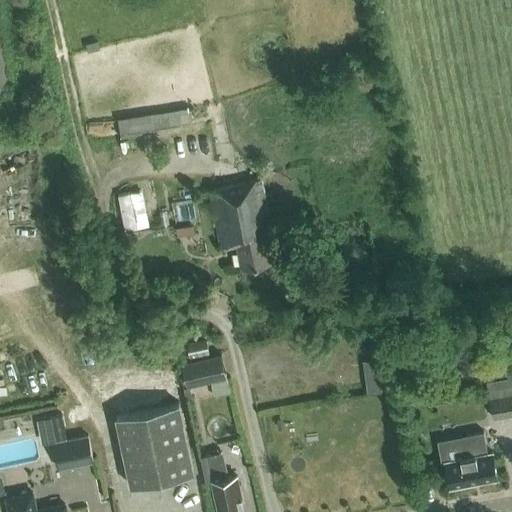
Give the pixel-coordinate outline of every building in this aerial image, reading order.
[(118,111),(119,129),(193,125),(192,107),(118,111)] [(241,267),(277,260),(260,179),(209,190),(221,248),(237,245),(241,267)] [(131,227),(151,222),(142,186),(121,191),(131,227)] [(0,208),(30,200),(27,189),(0,197),(0,208)] [(174,222),(174,233),(196,232),(195,221),(174,222)] [(506,353),(511,351),(511,325),(501,328),(506,353)] [(189,358),(209,354),(206,340),(186,344),(189,358)] [(221,353),(181,362),(187,387),(227,377),(221,353)] [(364,357),(369,391),(393,387),(388,353),(364,357)] [(504,357),(492,359),(495,375),(506,374),(507,373),(504,357)] [(511,393),(489,398),(493,417),(511,413),(511,393)] [(131,485),(194,471),(178,402),(115,416),(131,485)] [(483,431),(437,440),(441,462),(445,461),(450,485),(497,476),(492,451),(488,452),(483,431)] [(88,434),(52,441),(58,468),(93,461),(88,434)] [(225,476),(219,452),(200,456),(205,481),(212,479),(218,511),(244,511),(236,474),(225,476)] [(66,511),(65,504),(36,510),(33,492),(7,497),(9,511),(66,511)]
